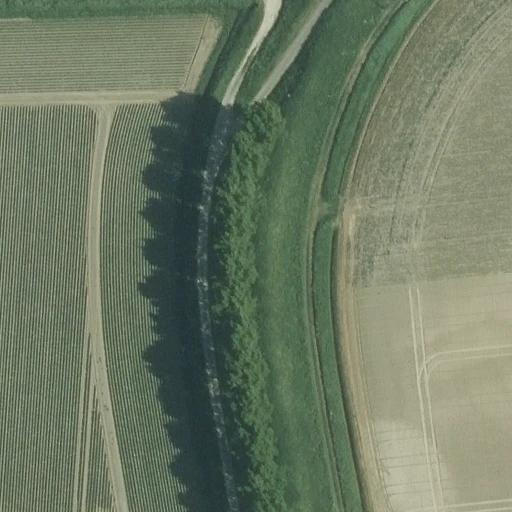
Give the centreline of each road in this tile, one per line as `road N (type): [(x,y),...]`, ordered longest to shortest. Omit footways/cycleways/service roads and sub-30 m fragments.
road 1 (track): [(328,0),(217,164),(221,123),(278,12),(275,0)]
road 2 (unclassified): [(235,511),(213,399),(202,275),(217,164)]
